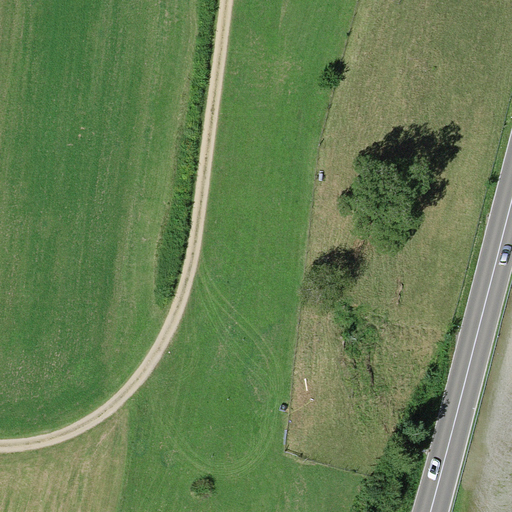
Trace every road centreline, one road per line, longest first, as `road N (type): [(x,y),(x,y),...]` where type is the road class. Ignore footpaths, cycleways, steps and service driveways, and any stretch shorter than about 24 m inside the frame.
road 1 (track): [(218,0),(189,265),(173,314),(129,387),(106,409),(37,446),(0,446)]
road 2 (primary): [(428,511),(511,191)]
